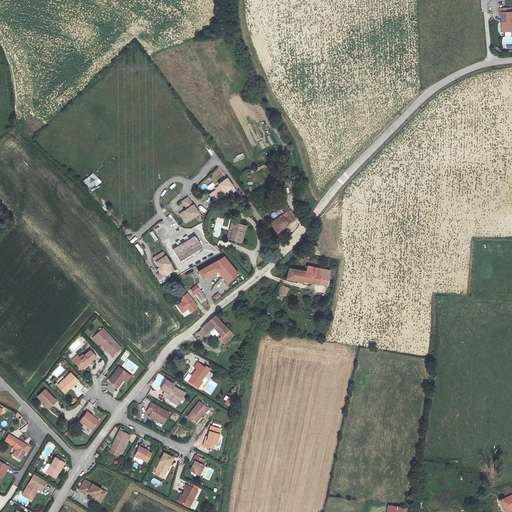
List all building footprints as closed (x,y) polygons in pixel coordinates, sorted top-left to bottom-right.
[(503,31),(511,31),(511,36),(511,35),(511,12),(510,12),(510,8),(500,8),(500,15),(502,15),(502,22),(503,22),(503,31)] [(83,182),(90,189),(94,184),(97,186),(101,182),(91,173),(83,182)] [(231,195),(233,195),(233,192),(236,190),(227,178),(219,185),(220,187),(211,194),(215,200),(218,196),(226,195),(229,195),(231,195)] [(189,197),(182,202),(187,209),(180,214),(186,222),(199,213),(189,197)] [(291,209),(290,210),(287,206),(279,211),(282,216),(275,221),(281,229),(297,218),(291,209)] [(247,225),(232,221),(228,238),(242,242),(247,225)] [(180,261),(203,249),(196,237),(174,249),(180,261)] [(163,252),(153,258),(160,269),(159,270),(164,278),(175,271),(163,252)] [(228,283),(239,275),(225,257),(200,271),(199,271),(204,280),(219,271),(228,283)] [(307,272),(289,268),(288,278),(328,286),(331,271),(308,266),(307,272)] [(196,294),(201,291),(197,285),(191,290),(195,295),(196,294)] [(288,289),(281,288),(280,295),(286,297),(288,289)] [(201,291),(196,294),(202,302),(206,299),(201,291)] [(188,293),(180,299),(181,302),(176,306),(182,315),(187,311),(190,314),(198,308),(188,293)] [(221,338),(227,331),(213,317),(211,319),(200,330),(205,335),(210,329),(221,338)] [(101,343),(112,356),(121,348),(103,328),(93,338),(99,345),(101,343)] [(227,331),(221,338),(220,340),(224,343),(231,335),(227,331)] [(77,355),(73,359),(82,369),(87,366),(85,364),(87,362),(89,364),(97,357),(91,350),(84,356),(84,355),(80,358),(77,355)] [(210,368),(198,361),(195,366),(197,368),(188,380),(199,387),(203,381),(202,380),(210,368)] [(131,377),(119,368),(109,380),(118,387),(123,380),(127,383),(131,377)] [(66,380),(59,387),(65,393),(72,386),(72,387),(78,381),(71,373),(65,379),(66,380)] [(97,379),(101,382),(106,377),(101,373),(97,379)] [(173,384),(166,379),(161,388),(165,391),(163,394),(171,398),(170,400),(179,404),(185,393),(172,386),(173,384)] [(45,389),(37,397),(49,409),(57,401),(45,389)] [(227,396),(223,403),(230,407),(234,400),(227,396)] [(188,417),(195,423),(207,408),(200,402),(188,417)] [(169,413),(152,403),(148,412),(151,414),(150,416),(163,424),(169,413)] [(18,412),(15,415),(20,420),(23,417),(18,412)] [(99,421),(88,413),(81,422),(93,430),(99,421)] [(205,436),(203,446),(214,449),(215,444),(218,444),(222,429),(220,428),(221,423),(214,421),(213,427),(211,426),(208,437),(205,436)] [(120,432),(110,452),(119,456),(126,440),(128,441),(130,437),(120,432)] [(19,446),(18,447),(14,453),(22,457),(30,444),(16,436),(12,442),(16,444),(19,446)] [(50,456),(55,444),(48,442),(43,454),(50,456)] [(140,444),(135,456),(147,462),(152,453),(143,449),(144,446),(140,444)] [(193,465),(190,470),(199,475),(204,466),(202,465),(205,460),(202,459),(204,456),(197,453),(191,464),(193,465)] [(48,469),(57,474),(61,467),(62,467),(67,460),(57,454),(48,469)] [(157,470),(156,474),(163,478),(174,458),(164,454),(156,470),(157,470)] [(0,477),(3,474),(4,471),(6,472),(10,464),(0,458),(0,477)] [(40,486),(41,485),(43,482),(46,484),(50,479),(37,471),(34,477),(33,476),(26,488),(30,491),(28,494),(34,497),(39,489),(38,488),(39,486),(40,486)] [(159,486),(162,482),(152,477),(150,482),(159,486)] [(100,504),(106,493),(85,480),(79,491),(87,495),(88,493),(96,498),(95,500),(100,504)] [(191,483),(189,486),(186,484),(184,488),(185,489),(182,495),(181,495),(178,501),(190,506),(198,490),(194,488),(195,485),(191,483)] [(504,497),(511,493),(511,486),(510,487),(510,485),(501,488),(504,497)] [(508,511),(511,510),(511,494),(500,500),(504,511),(508,511)]
